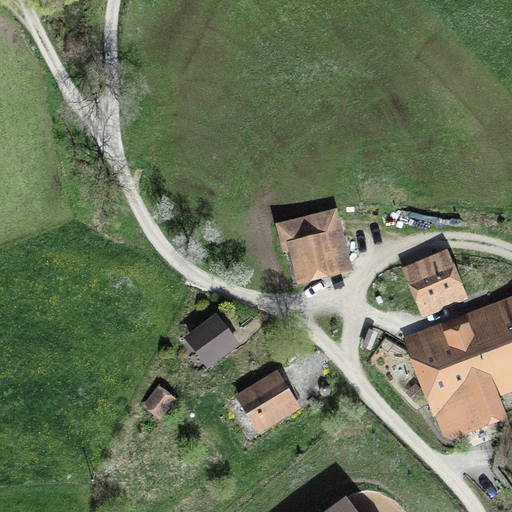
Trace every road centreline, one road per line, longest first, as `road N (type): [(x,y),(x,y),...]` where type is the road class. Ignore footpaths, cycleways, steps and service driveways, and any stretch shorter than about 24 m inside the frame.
road 1 (residential): [(117,160),(168,258),(201,282),(284,307),(327,341),(476,511)]
road 2 (track): [(354,371),(354,329),(383,264),(437,238),(511,249)]
